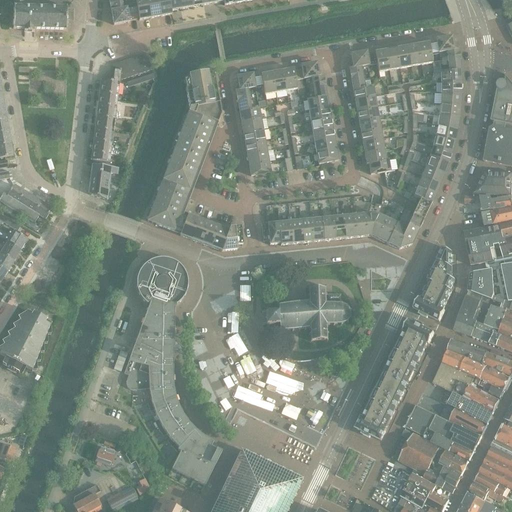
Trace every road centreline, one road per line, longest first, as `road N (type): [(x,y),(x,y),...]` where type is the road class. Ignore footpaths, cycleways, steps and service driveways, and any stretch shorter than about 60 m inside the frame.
road 1 (residential): [(338,435),(383,457),(447,332),(464,282),(458,244),(441,226)]
road 2 (residential): [(47,511),(130,271),(156,238)]
road 3 (residential): [(332,51),(348,180),(244,198)]
road 4 (residential): [(338,435),(416,275)]
road 5 (residential): [(7,52),(26,168),(72,203)]
road 6 (residential): [(254,259),(363,248),(416,275)]
road 7 (residential): [(441,226),(470,150),(482,64)]
road 8 (residential): [(72,203),(88,50)]
road 9 (residential): [(231,115),(228,69),(332,51)]
road 10 (residential): [(332,51),(476,26)]
road 11 (residential): [(231,115),(197,194),(247,213)]
road 12 (residential): [(0,322),(72,203)]
